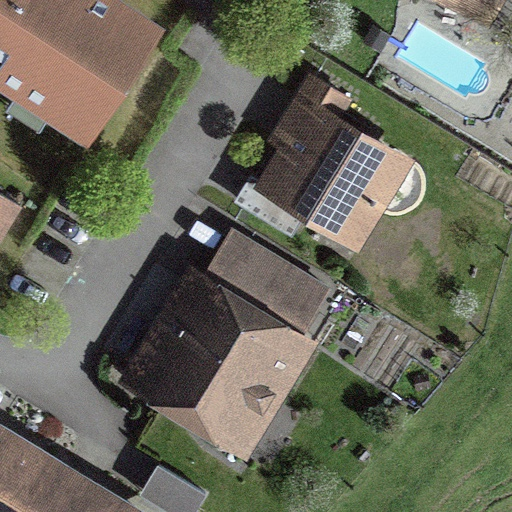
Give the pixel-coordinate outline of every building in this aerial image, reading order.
[(0,0),(0,70),(86,127),(152,26),(110,0),(0,0)] [(410,156),(321,99),(261,191),(351,248),(410,156)] [(0,201),(0,234),(15,211),(0,201)] [(330,304),(235,248),(151,389),(245,445),(330,304)] [(0,511),(63,511),(84,478),(0,428),(0,511)] [(141,511),(84,478),(63,511),(141,511)]
